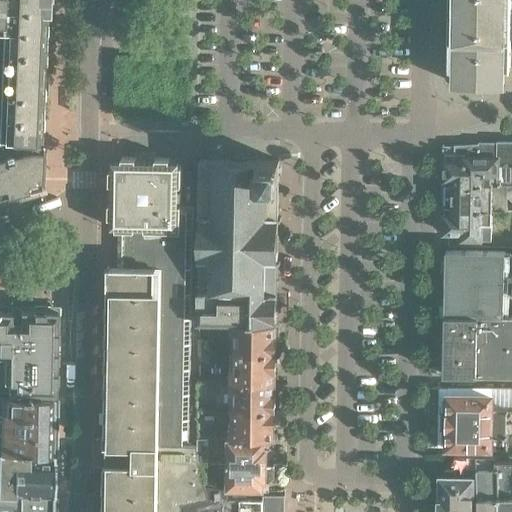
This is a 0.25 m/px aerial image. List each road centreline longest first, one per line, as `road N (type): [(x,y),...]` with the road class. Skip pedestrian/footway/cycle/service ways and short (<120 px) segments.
road 1 (residential): [(314,132),(309,464),(321,477),(408,478)]
road 2 (residential): [(408,478),(413,133)]
road 3 (tertiary): [(85,196),(76,511)]
road 4 (tertiary): [(93,0),(85,196)]
